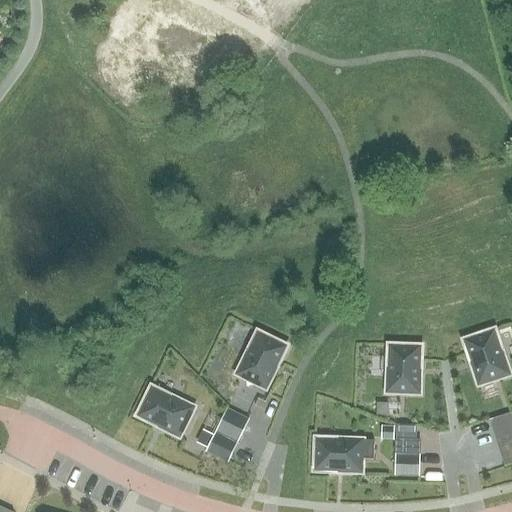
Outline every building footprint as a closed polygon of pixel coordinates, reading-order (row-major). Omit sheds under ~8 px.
[(494,331),(463,341),(478,386),(509,375),(494,331)] [(286,347),(257,333),(236,375),(266,389),(286,347)] [(421,347),(388,346),(386,393),(419,394),(421,347)] [(151,388),(137,417),(179,438),(193,409),(151,388)] [(224,415),(216,432),(237,442),(246,425),(224,415)] [(511,423),(492,430),(496,444),(511,438),(511,423)] [(237,444),(215,434),(209,445),(231,455),(237,444)] [(374,441),(315,439),(314,472),(361,473),(362,460),(373,460),(374,441)] [(511,439),(497,444),(500,456),(511,451),(511,439)] [(420,441),(396,441),(395,453),(419,454),(420,441)] [(419,456),(395,455),(395,468),(419,468),(419,456)]
